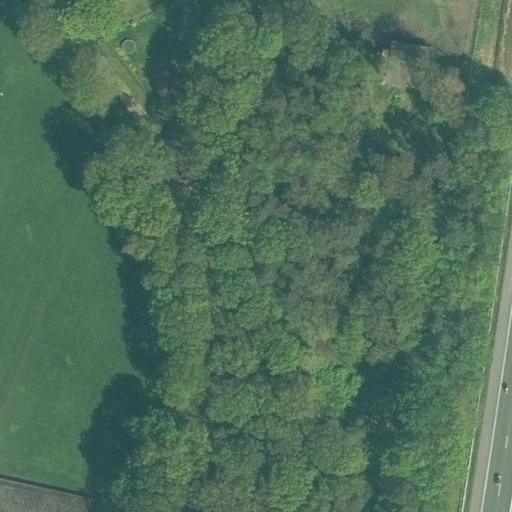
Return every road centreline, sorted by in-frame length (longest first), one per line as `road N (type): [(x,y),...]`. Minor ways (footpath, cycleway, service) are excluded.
road 1 (unclassified): [(190,511),(222,368),(222,276),(199,210),(152,133),(47,0)]
road 2 (track): [(357,511),(419,320),(453,122)]
road 3 (track): [(218,384),(381,434)]
